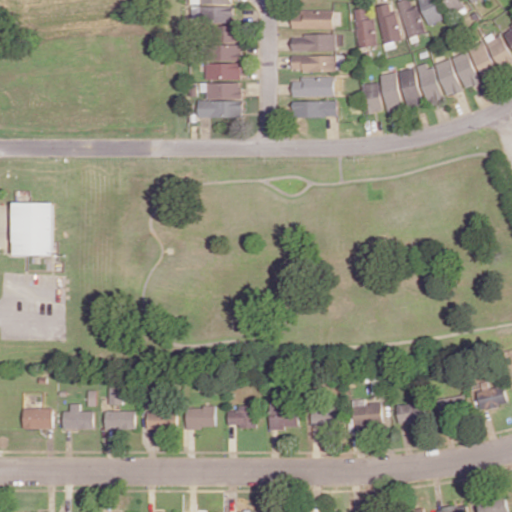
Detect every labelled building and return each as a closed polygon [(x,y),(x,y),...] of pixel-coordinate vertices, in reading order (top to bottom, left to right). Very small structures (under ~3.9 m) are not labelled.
[(232,0),(191,0),(191,4),(192,4),(191,17),(202,17),(202,21),(234,22),(234,4),(232,4),(232,0)] [(399,0),(398,1),(410,37),(426,32),(415,0),(399,0)] [(419,0),(430,25),(446,18),(438,0),(419,0)] [(445,0),(451,13),(466,8),(462,0),(445,0)] [(385,43),(404,39),(396,10),(392,11),(390,2),(376,6),(385,43)] [(376,45),(374,7),(356,8),(358,46),(376,45)] [(335,28),(336,9),(302,8),(302,16),(294,16),(293,27),(335,28)] [(501,67),(511,60),(511,52),(501,31),(486,39),(501,67)] [(293,50),(338,49),(337,33),(293,35),(293,50)] [(484,79),(499,74),(485,41),(471,46),(484,79)] [(216,44),(215,59),(241,60),(242,44),(216,44)] [(465,88),(481,83),(470,50),(455,55),(465,88)] [(338,55),(293,54),(293,70),(337,70),(338,55)] [(464,90),(451,57),(436,63),(448,96),(464,90)] [(206,79),(242,79),(242,62),(206,62),(206,79)] [(429,68),(428,62),(418,64),(428,101),(444,97),(436,66),(429,68)] [(402,69),(407,106),(423,104),(418,67),(402,69)] [(406,108),(396,71),(381,74),(390,112),(406,108)] [(336,77),(293,77),(294,96),(336,95),(336,77)] [(242,98),(243,82),(207,81),(207,98),(242,98)] [(369,113),(384,111),(381,81),(366,83),(369,113)] [(198,116),(244,117),(244,100),(199,99),(198,116)] [(339,99),(294,100),(294,116),(339,116),(339,99)] [(61,204),(60,255),(19,254),(20,203),(61,204)] [(482,382),(483,390),(478,390),(481,409),(508,405),(506,385),(491,387),(490,380),(482,382)] [(110,404),(123,404),(124,384),(111,384),(110,404)] [(469,414),(467,394),(439,398),(441,417),(469,414)] [(384,423),(383,402),(366,402),(366,398),(354,399),(355,424),(384,423)] [(270,402),(271,427),(300,427),(299,402),(270,402)] [(426,422),(425,402),(398,402),(399,422),(426,422)] [(95,428),(95,410),(82,410),(82,403),(72,403),(72,410),(64,410),(64,428),(95,428)] [(188,427),(217,427),(217,406),(188,405),(188,427)] [(258,427),(258,405),(239,405),(239,409),(229,409),(229,424),(240,424),(239,427),(258,427)] [(54,428),(55,407),(25,407),(24,427),(54,428)] [(312,423),(341,425),(342,408),(313,407),(312,423)] [(148,428),(178,428),(178,409),(148,409),(148,428)] [(136,428),(137,410),(106,410),(106,428),(136,428)] [(478,501),(479,511),(509,511),(507,497),(478,501)]
